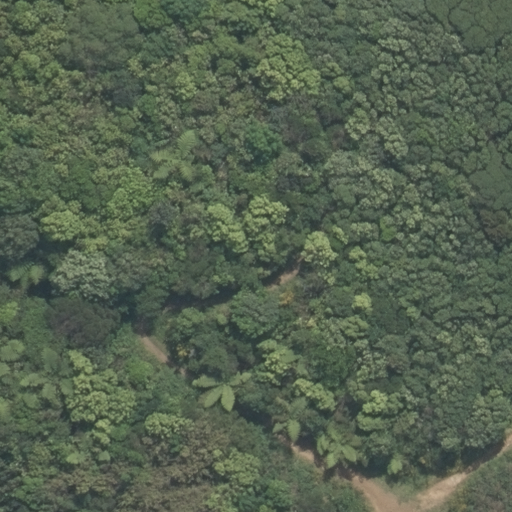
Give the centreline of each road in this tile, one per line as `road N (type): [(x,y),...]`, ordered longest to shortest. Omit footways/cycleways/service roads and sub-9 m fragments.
road 1 (track): [(0,288),(112,304),(282,431),(408,494),(500,479),(511,467)]
road 2 (track): [(112,304),(239,280),(312,230),(338,166),(333,124),(281,0)]
